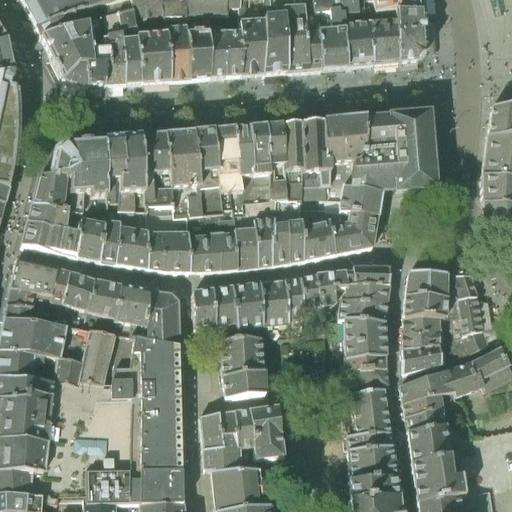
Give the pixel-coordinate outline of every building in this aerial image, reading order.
[(128,3),(152,0),(23,0),(18,2),(19,4),(33,29),(32,29),(33,31),(103,8),(128,3)] [(140,90),(168,88),(158,0),(152,0),(128,3),(130,15),(140,90)] [(158,0),(168,88),(188,87),(184,35),(185,3),(185,0),(158,0)] [(223,83),(239,82),(237,0),(226,0),(226,5),(225,31),(222,31),(222,36),(219,36),(220,67),(223,66),(223,83)] [(263,80),(263,79),(262,0),(237,0),(239,82),(262,80),(263,80)] [(285,78),(281,0),(262,0),(263,79),(283,78),(283,79),(284,79),(285,78)] [(287,78),(307,77),(299,0),(281,0),(285,78),(287,78)] [(299,0),(307,77),(320,76),(311,3),(334,0),(333,0),(299,0)] [(342,74),(345,74),(340,21),(337,22),(334,0),(311,3),(320,76),(321,76),(321,75),(342,73),(342,74)] [(398,20),(421,18),(419,0),(335,0),(334,0),(337,22),(340,21),(366,19),(393,16),(397,15),(398,20)] [(74,49),(104,42),(102,20),(116,18),(130,15),(128,3),(103,8),(104,12),(98,12),(99,26),(39,43),(49,64),(74,49)] [(188,87),(208,85),(206,32),(222,31),(225,31),(226,5),(185,3),(184,35),(188,87)] [(33,31),(39,43),(99,26),(98,12),(104,12),(103,8),(33,31)] [(123,90),(140,90),(130,15),(116,18),(123,90)] [(393,16),(397,68),(416,66),(423,58),(421,18),(398,20),(397,15),(393,16)] [(395,68),(397,68),(393,16),(366,19),(372,70),(395,68)] [(102,92),(123,90),(116,18),(102,20),(104,42),(107,69),(100,70),(102,92)] [(372,71),(372,70),(366,19),(340,21),(345,74),(348,73),(372,71)] [(208,85),(223,83),(223,66),(220,67),(219,36),(222,36),(222,31),(206,32),(208,85)] [(81,71),(100,70),(107,69),(104,42),(74,49),(49,64),(60,85),(81,71)] [(0,77),(11,77),(4,45),(0,45),(0,77)] [(87,93),(102,92),(100,70),(81,71),(87,93)] [(76,92),(87,93),(81,71),(60,85),(76,92)] [(0,77),(0,207),(3,208),(7,193),(11,175),(10,175),(12,166),(13,157),(14,140),(14,113),(13,96),(13,93),(7,92),(11,77),(0,77)] [(485,142),(505,143),(511,143),(511,109),(490,112),(485,142)] [(385,194),(391,194),(392,197),(396,197),(426,194),(429,194),(433,194),(427,120),(389,123),(388,123),(387,120),(380,121),(363,122),(361,155),(357,155),(356,167),(352,167),(347,194),(379,198),(380,198),(380,195),(385,194)] [(339,193),(347,194),(352,167),(356,167),(357,155),(361,155),(363,122),(346,124),(321,126),(323,166),(327,166),(327,190),(299,189),(297,205),(298,215),(316,215),(317,206),(338,206),(339,193)] [(301,177),(299,189),(327,190),(327,166),(323,166),(321,126),(298,128),(301,177)] [(297,205),(299,189),(301,177),(298,128),(280,130),(285,205),(297,205)] [(267,206),(273,206),(285,205),(280,130),(263,131),(268,182),(267,206)] [(252,207),(267,206),(268,182),(263,131),(247,133),(252,178),(252,205),(252,207)] [(247,205),(252,205),(252,178),(247,133),(232,134),(239,197),(228,197),(229,214),(229,218),(247,216),(247,205)] [(221,215),(229,214),(228,197),(239,197),(232,134),(212,136),(221,215)] [(221,219),(221,215),(212,136),(191,138),(200,221),(207,220),(221,219)] [(185,222),(200,221),(191,138),(163,140),(171,212),(172,222),(185,222)] [(163,212),(171,212),(163,140),(163,141),(140,143),(140,142),(139,142),(143,208),(144,208),(152,207),(154,212),(163,212)] [(144,217),(144,208),(143,208),(139,142),(120,144),(123,187),(117,187),(120,217),(144,217)] [(480,173),(511,174),(511,143),(505,143),(485,142),(484,142),(480,173)] [(104,217),(119,217),(120,217),(117,187),(123,187),(120,144),(102,145),(104,215),(104,217)] [(87,217),(104,215),(102,145),(101,145),(101,146),(78,148),(65,149),(65,148),(63,149),(53,158),(52,160),(50,172),(50,171),(48,180),(64,180),(64,184),(68,184),(68,204),(66,216),(80,218),(87,220),(87,217)] [(511,209),(511,174),(480,173),(479,181),(480,207),(503,208),(511,209)] [(38,179),(33,196),(30,210),(40,212),(60,215),(66,216),(68,204),(68,184),(64,184),(64,180),(48,180),(47,182),(38,179)] [(375,222),(377,210),(379,198),(347,194),(339,193),(338,206),(317,206),(316,215),(323,216),(351,219),(375,222)] [(251,263),(269,261),(268,242),(270,242),(273,206),(267,206),(252,207),(252,205),(247,205),(247,216),(251,263)] [(269,261),(300,257),(298,215),(297,205),(285,205),(273,206),(270,242),(268,242),(269,261)] [(161,267),(167,268),(188,268),(185,222),(172,222),(171,212),(163,212),(154,212),(152,207),(144,208),(144,217),(145,265),(161,267)] [(485,225),(511,225),(511,209),(503,208),(480,207),(480,208),(484,208),(485,225)] [(76,252),(78,231),(37,224),(40,212),(30,210),(22,241),(32,244),(56,248),(76,252)] [(78,231),(80,218),(66,216),(60,215),(40,212),(37,224),(78,231)] [(234,265),(229,218),(229,214),(221,215),(221,219),(207,220),(200,221),(185,222),(188,268),(202,268),(211,268),(215,267),(234,265)] [(99,257),(104,217),(104,215),(87,217),(87,220),(80,218),(78,231),(76,252),(99,257)] [(300,257),(330,251),(323,216),(316,215),(298,215),(300,257)] [(234,265),(251,263),(247,216),(229,218),(234,265)] [(332,261),(345,258),(370,253),(371,243),(375,222),(351,219),(323,216),(330,251),(332,261)] [(99,257),(115,260),(119,217),(104,217),(99,257)] [(115,260),(145,265),(144,217),(120,217),(119,217),(115,260)] [(52,274),(42,272),(41,272),(40,271),(29,269),(27,268),(16,266),(14,265),(11,279),(10,281),(8,294),(49,302),(55,275),(52,274)] [(343,292),(386,292),(387,279),(387,273),(372,273),(361,273),(350,274),(350,277),(344,277),(343,292)] [(46,317),(59,319),(68,278),(55,275),(49,302),(46,317)] [(333,309),(332,305),(331,294),(343,292),(344,277),(314,280),(316,311),(333,309)] [(55,334),(81,337),(93,286),(68,278),(59,319),(55,334)] [(403,302),(442,304),(442,279),(417,278),(406,279),(403,302)] [(474,301),(467,280),(442,279),(442,304),(446,304),(454,305),(457,323),(451,323),(453,343),(460,341),(479,335),(474,301)] [(301,313),(316,311),(314,280),(298,283),(300,304),(301,313)] [(285,305),(300,304),(298,283),(283,286),(285,305)] [(81,337),(111,341),(119,292),(93,286),(81,337)] [(286,312),(285,305),(283,286),(258,289),(260,315),(286,312)] [(234,318),(260,315),(258,289),(230,293),(234,318)] [(119,342),(132,344),(134,339),(138,339),(139,333),(143,333),(146,297),(119,292),(111,341),(119,342)] [(338,304),(384,309),(386,292),(343,292),(331,294),(332,305),(338,304)] [(237,343),(234,318),(230,293),(211,296),(214,332),(218,332),(219,345),(237,343)] [(4,311),(46,317),(49,302),(8,294),(4,311)] [(192,335),(214,332),(211,296),(190,299),(192,335)] [(132,344),(177,350),(175,307),(168,300),(146,297),(143,333),(139,333),(138,339),(134,339),(132,344)] [(438,323),(451,323),(457,323),(454,305),(446,304),(442,304),(403,302),(401,323),(438,323)] [(342,325),(381,328),(384,309),(338,304),(332,305),(333,309),(338,309),(337,325),(342,325)] [(1,325),(55,334),(59,319),(46,317),(4,311),(4,312),(1,325)] [(399,338),(438,338),(438,323),(401,323),(399,338)] [(110,392),(113,373),(119,342),(111,341),(81,337),(55,334),(1,325),(1,326),(0,329),(0,357),(30,360),(80,369),(77,392),(113,396),(112,392),(110,392)] [(342,325),(342,345),(343,363),(383,362),(381,328),(342,325)] [(461,341),(467,359),(486,350),(479,335),(461,341)] [(399,354),(439,349),(438,338),(399,338),(399,354)] [(453,343),(448,345),(455,363),(467,359),(461,341),(460,341),(453,343)] [(136,413),(134,477),(81,478),(81,507),(81,511),(100,511),(181,509),(180,474),(178,405),(178,383),(177,350),(132,344),(119,342),(113,373),(110,392),(112,392),(113,396),(113,397),(113,412),(136,413)] [(219,345),(220,379),(260,376),(258,344),(241,343),(237,343),(219,345)] [(439,349),(399,354),(400,379),(439,369),(439,367),(443,366),(441,352),(439,352),(438,350),(439,350),(439,349)] [(484,396),(498,389),(511,381),(511,378),(498,353),(490,357),(486,359),(469,368),(482,392),(484,396)] [(0,382),(51,389),(77,392),(80,369),(30,360),(0,357),(0,382)] [(342,376),(383,375),(383,362),(343,363),(342,363),(342,376)] [(453,403),(463,399),(482,392),(469,368),(452,373),(445,375),(452,397),(453,403)] [(316,391),(343,390),(384,387),(383,375),(342,376),(316,377),(316,391)] [(401,409),(437,401),(452,397),(445,375),(428,381),(398,391),(401,409)] [(262,376),(260,376),(220,379),(221,382),(224,403),(263,400),(262,376)] [(0,382),(0,404),(22,407),(22,400),(50,403),(51,389),(0,382)] [(113,397),(51,389),(50,403),(22,400),(22,407),(0,404),(0,501),(55,506),(55,508),(81,507),(81,478),(134,477),(136,413),(113,412),(113,397)] [(344,441),(365,439),(387,438),(381,394),(349,398),(349,400),(343,401),(339,405),(344,441)] [(403,422),(440,413),(437,401),(401,409),(403,422)] [(248,415),(251,451),(253,464),(282,461),(276,411),(248,415)] [(405,436),(442,429),(440,413),(403,422),(405,436)] [(237,452),(251,451),(248,415),(216,419),(219,452),(222,475),(238,475),(237,452)] [(200,453),(219,452),(216,419),(197,421),(200,453)] [(409,468),(447,460),(442,429),(405,436),(409,468)] [(367,454),(389,452),(387,438),(365,439),(344,441),(346,456),(367,454)] [(208,476),(222,475),(219,452),(200,453),(203,475),(208,476)] [(348,486),(394,483),(389,452),(367,454),(346,456),(348,486)] [(415,507),(460,499),(464,498),(461,478),(449,481),(447,460),(409,468),(415,507)] [(254,511),(261,511),(260,494),(258,476),(238,475),(222,475),(208,476),(211,496),(213,511),(254,511)] [(348,505),(396,502),(394,483),(348,486),(346,486),(348,505)] [(489,496),(489,494),(488,495),(464,498),(460,499),(461,511),(462,511),(491,508),(489,496)] [(416,511),(461,511),(460,499),(415,507),(416,511)] [(0,501),(0,511),(54,511),(55,508),(55,506),(0,501)] [(396,511),(396,502),(348,505),(348,511),(396,511)]
